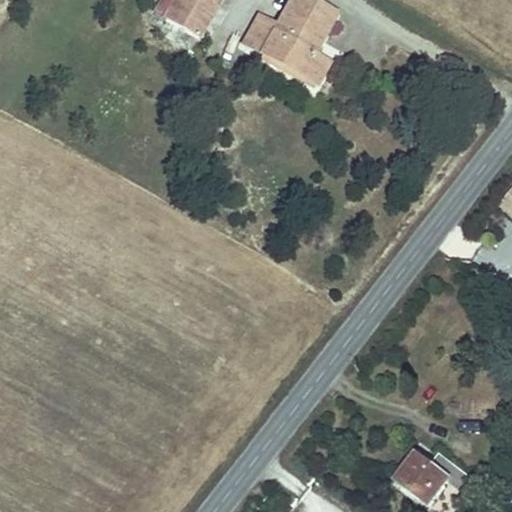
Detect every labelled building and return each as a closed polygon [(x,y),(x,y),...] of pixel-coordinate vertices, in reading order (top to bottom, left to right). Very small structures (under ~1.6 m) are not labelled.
[(225,0),(183,0),(173,20),(205,38),(225,0)] [(321,56),(343,17),(313,0),(299,0),(284,29),(266,19),(250,46),(325,87),(336,66),(321,56)] [(511,188),(497,207),(511,219),(511,188)] [(398,482),(429,506),(449,481),(459,489),(471,474),(442,451),(430,466),(423,461),(415,472),(409,467),(398,482)] [(415,472),(423,461),(418,456),(409,467),(415,472)]
